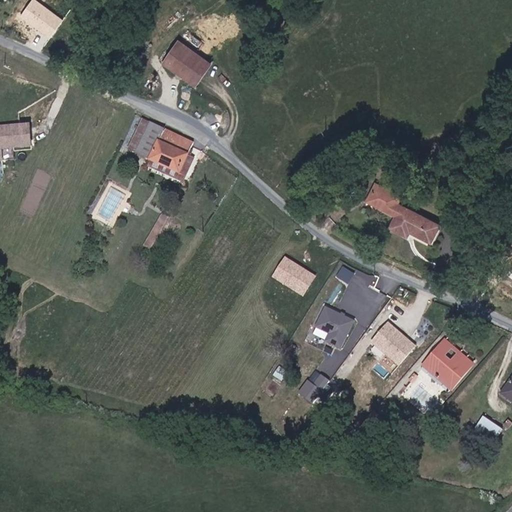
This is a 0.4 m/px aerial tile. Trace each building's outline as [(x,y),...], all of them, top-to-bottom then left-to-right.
[(176,55),(163,77),(195,97),(209,75),(176,55)] [(0,161),(4,161),(3,148),(35,146),(33,122),(0,124),(0,161)] [(129,168),(135,170),(181,190),(194,162),(141,138),(129,168)] [(203,166),(194,162),(181,190),(135,170),(132,178),(185,202),(203,166)] [(444,247),(453,229),(409,208),(412,201),(385,188),(375,209),(407,223),(401,237),(417,244),(421,237),(444,247)] [(158,246),(165,235),(157,231),(151,241),(158,246)] [(147,265),(158,246),(151,241),(139,261),(147,265)] [(304,297),(319,278),(288,254),(273,273),(304,297)] [(350,282),(356,273),(345,266),(339,276),(350,282)] [(342,348),(356,319),(327,305),(313,333),(342,348)] [(371,344),(402,364),(417,341),(386,321),(371,344)] [(466,341),(461,346),(469,353),(474,348),(466,341)] [(465,399),(489,371),(476,360),(469,368),(462,361),(469,353),(461,346),(437,373),(465,399)] [(481,354),(476,360),(489,371),(494,365),(481,354)] [(321,373),(315,383),(308,379),(299,393),(314,403),(330,379),(321,373)] [(437,373),(431,379),(459,405),(465,399),(437,373)] [(372,441),(384,425),(377,420),(365,436),(372,441)] [(393,432),(384,425),(372,441),(380,447),(393,432)] [(506,458),(511,447),(511,444),(496,435),(488,448),(506,458)]
